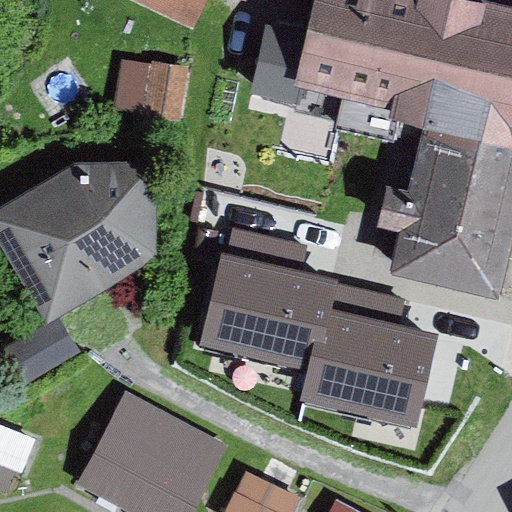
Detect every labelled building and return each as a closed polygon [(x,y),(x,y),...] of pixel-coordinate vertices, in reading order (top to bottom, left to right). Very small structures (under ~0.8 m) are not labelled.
[(511,11),(462,0),(315,0),(307,34),(295,90),(422,120),(405,191),(389,188),(381,223),(409,230),(400,267),(499,291),(500,291),(511,238),(511,11)] [(295,90),(307,34),(269,27),(254,100),(291,108),(295,90)] [(152,61),(123,57),(116,105),(181,115),(189,61),(153,56),(152,61)] [(76,153),(0,197),(0,228),(48,309),(157,246),(154,151),(76,153)] [(314,353),(331,285),(300,278),(308,248),(234,230),(210,328),(314,353)] [(401,301),(331,285),(314,353),(308,386),(419,412),(436,338),(395,329),(401,301)] [(56,313),(0,347),(0,355),(18,384),(78,346),(56,313)] [(225,452),(126,399),(81,483),(135,511),(192,511),(202,493),(225,452)] [(0,491),(8,495),(31,440),(0,426),(0,491)] [(292,511),(298,499),(246,473),(226,511),(292,511)] [(357,511),(337,501),(331,511),(357,511)]
